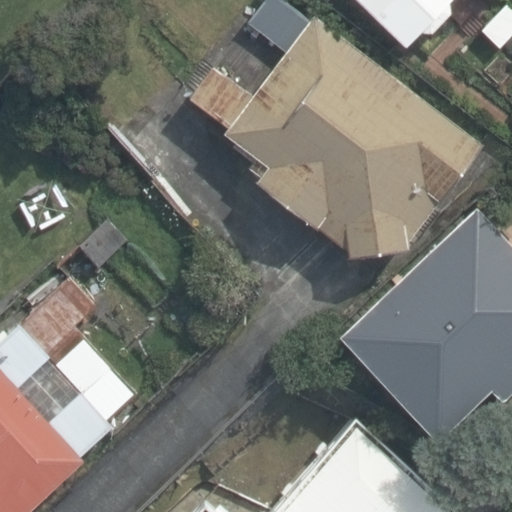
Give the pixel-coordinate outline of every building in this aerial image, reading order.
[(313,15),(294,0),(266,0),(254,16),(292,43),(263,84),(217,58),(192,92),(233,116),(227,123),(261,145),(262,172),(353,243),(406,237),(484,135),(323,11),(313,15)] [(367,0),(411,41),(451,0),(367,0)] [(511,385),(511,236),(477,196),(342,326),(437,435),(490,381),(503,394),(511,385)] [(108,300),(77,270),(0,337),(0,511),(25,511),(125,423),(117,412),(149,385),(86,320),(108,300)] [(457,511),(356,420),(271,511),(457,511)] [(220,511),(204,497),(189,511),(220,511)]
